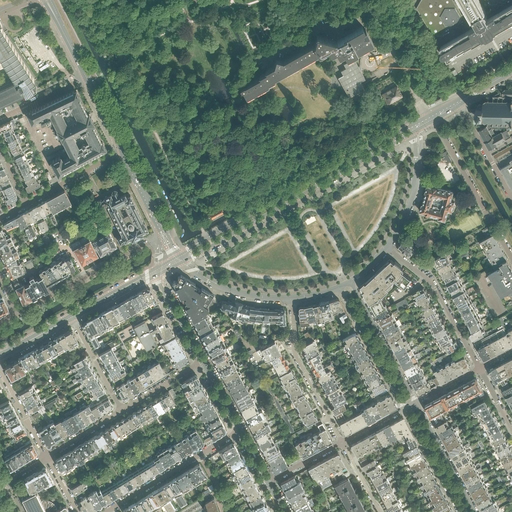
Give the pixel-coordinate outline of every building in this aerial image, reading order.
[(457,27),(463,16),(463,15),(467,13),(466,11),(462,14),(456,3),(460,1),(460,0),(459,0),(420,0),(417,7),(431,32),(435,32),(436,35),(442,35),(447,27),(457,27)] [(459,0),(460,0),(460,1),(466,11),(467,13),(471,20),(473,19),(474,20),(484,14),(484,13),(486,13),(485,12),(486,12),(478,0),(459,0)] [(495,32),(511,22),(511,4),(487,19),(487,18),(484,14),(474,20),(477,25),(440,46),(443,50),(442,51),(441,52),(441,53),(441,54),(442,55),(443,56),(444,56),(446,56),(448,59),(484,38),(485,38),(486,39),(487,39),(494,35),(494,34),(494,33),(495,32)] [(0,55),(16,80),(17,81),(15,83),(15,82),(0,89),(0,107),(31,93),(34,91),(38,89),(34,82),(36,81),(4,32),(3,31),(1,27),(1,26),(0,25),(0,23),(0,55)] [(268,84),(274,80),(274,79),(328,48),(331,53),(336,50),(338,55),(342,54),(341,52),(343,51),(346,58),(348,61),(343,64),(344,65),(346,68),(340,71),(341,71),(343,75),(338,78),(349,98),(365,89),(360,81),(365,79),(354,59),(351,55),(373,43),(369,36),(365,29),(364,30),(362,27),(355,31),(345,37),(344,35),(341,36),(342,38),(343,39),(341,40),(340,39),(337,41),(316,35),(314,44),(283,61),(276,59),(273,66),(265,71),(266,72),(259,76),(260,77),(244,86),(240,88),(241,91),(242,90),(246,97),(268,85),(268,84)] [(402,96),(397,86),(382,94),(387,104),(402,96)] [(511,89),(505,89),(492,97),(492,98),(491,99),(490,99),(489,99),(488,99),(488,101),(485,101),(483,102),(483,104),(480,104),(478,105),(478,108),(476,108),(476,109),(471,109),(470,109),(470,114),(471,114),(476,114),(476,115),(478,115),(478,118),(480,119),(483,120),(483,121),(485,123),(487,123),(487,126),(490,126),(491,128),(493,127),(496,127),(496,130),(501,130),(501,128),(502,127),(505,127),(507,130),(508,131),(511,128),(511,89)] [(81,163),(80,163),(101,152),(105,150),(106,149),(93,125),(94,125),(92,121),(93,121),(91,117),(90,117),(89,114),(88,114),(76,90),(75,90),(71,92),(50,102),(46,104),(27,113),(32,123),(42,119),(42,120),(41,120),(41,121),(41,122),(42,123),(43,123),(47,121),(47,122),(48,122),(49,122),(51,121),(51,120),(49,115),(50,115),(54,122),(58,129),(57,130),(63,141),(63,140),(71,156),(63,160),(61,156),(51,162),(53,165),(58,175),(77,165),(81,163)] [(12,127),(13,126),(10,121),(0,125),(0,132),(1,132),(3,131),(12,127)] [(489,149),(511,137),(508,131),(507,130),(496,136),(491,128),(490,126),(487,126),(486,126),(479,130),(489,149)] [(14,132),(12,127),(3,131),(4,133),(3,133),(4,134),(3,135),(4,137),(14,132)] [(8,142),(17,137),(19,136),(18,134),(16,135),(14,132),(4,137),(5,139),(6,139),(7,140),(8,142)] [(19,143),(17,137),(8,142),(9,144),(8,144),(9,145),(8,145),(9,148),(19,143)] [(22,148),(19,143),(9,148),(10,150),(11,150),(12,151),(13,153),(22,148)] [(25,154),(22,148),(13,153),(14,155),(13,155),(14,155),(13,156),(14,159),(25,154)] [(27,159),(25,154),(14,159),(15,161),(16,161),(17,162),(18,164),(27,159)] [(452,161),(448,154),(443,157),(442,158),(443,161),(446,159),(448,163),(452,161)] [(30,164),(27,159),(18,164),(19,166),(18,166),(19,166),(18,167),(19,169),(30,164)] [(511,163),(500,169),(511,189),(511,161),(511,162),(511,163)] [(32,170),(30,164),(19,169),(21,172),(22,173),(23,174),(32,170)] [(35,175),(32,170),(23,174),(24,176),(23,177),(24,177),(23,178),(25,180),(35,175)] [(8,179),(7,177),(7,176),(7,175),(6,175),(6,174),(0,176),(0,183),(9,179),(8,179)] [(38,181),(35,175),(25,180),(26,183),(27,184),(27,183),(28,185),(38,181)] [(11,185),(11,184),(10,183),(10,182),(9,181),(9,180),(9,179),(0,183),(0,188),(1,190),(11,185)] [(29,192),(40,186),(38,181),(28,185),(26,186),(25,187),(26,187),(25,187),(27,191),(29,192)] [(14,191),(13,190),(12,189),(12,188),(12,187),(11,186),(11,185),(1,190),(3,196),(14,191)] [(455,203),(454,201),(450,200),(453,191),(438,187),(437,188),(436,188),(436,187),(433,186),(433,187),(432,187),(433,186),(432,185),(431,185),(429,185),(429,186),(428,186),(426,192),(426,193),(423,205),(422,205),(422,206),(421,211),(420,211),(422,212),(422,213),(422,214),(424,215),(425,214),(425,213),(426,213),(426,214),(428,215),(429,214),(430,214),(430,215),(430,216),(445,220),(447,211),(451,212),(453,211),(455,203)] [(71,202),(64,190),(55,195),(62,207),(71,202)] [(144,224),(133,202),(134,202),(130,195),(127,197),(125,194),(120,197),(117,191),(115,190),(113,191),(112,193),(112,194),(111,195),(104,199),(101,201),(101,199),(96,202),(101,211),(106,209),(105,208),(108,207),(109,209),(109,208),(122,235),(122,236),(117,238),(120,244),(125,241),(125,242),(131,239),(132,241),(143,235),(142,233),(148,230),(144,224)] [(16,199),(17,197),(16,194),(15,194),(15,193),(15,192),(14,192),(14,191),(3,196),(5,200),(4,200),(6,204),(16,199)] [(62,207),(55,195),(47,200),(53,212),(62,207)] [(58,223),(53,212),(47,200),(41,203),(47,215),(49,214),(54,223),(56,224),(58,223)] [(44,218),(47,216),(48,216),(47,215),(41,203),(35,207),(46,230),(48,229),(48,226),(44,218)] [(46,230),(35,207),(28,210),(34,223),(35,223),(35,222),(37,221),(41,229),(44,231),(46,230)] [(211,220),(224,213),(222,208),(219,209),(218,207),(215,209),(216,211),(212,213),(211,211),(209,212),(210,214),(208,215),(206,217),(209,220),(211,219),(211,220)] [(31,224),(34,223),(28,210),(22,214),(33,237),(35,236),(35,233),(31,224)] [(33,237),(22,214),(16,217),(20,226),(22,230),(25,229),(29,237),(31,238),(33,238),(33,237)] [(20,226),(16,217),(11,220),(6,222),(7,222),(4,224),(8,231),(20,226)] [(498,242),(494,236),(493,233),(490,228),(485,231),(488,237),(481,241),(485,249),(498,242)] [(116,246),(109,232),(104,235),(103,234),(101,235),(101,237),(93,241),(100,255),(105,252),(106,253),(112,250),(111,249),(117,246),(116,246)] [(0,245),(12,240),(10,236),(8,237),(7,234),(4,235),(5,236),(0,237),(0,245)] [(417,248),(405,238),(403,240),(398,247),(410,256),(413,251),(414,252),(416,249),(420,252),(420,253),(422,254),(423,254),(424,252),(421,250),(417,247),(417,248)] [(13,247),(12,245),(14,244),(12,240),(0,245),(0,253),(0,254),(11,248),(13,247)] [(97,256),(89,240),(84,243),(85,244),(79,247),(78,246),(73,249),(82,264),(86,262),(87,263),(90,261),(90,260),(93,259),(94,259),(97,258),(97,256)] [(503,250),(502,249),(498,242),(485,249),(490,257),(503,250)] [(4,259),(18,253),(17,250),(12,251),(11,248),(0,254),(2,258),(3,258),(4,259)] [(444,249),(437,253),(439,256),(433,259),(432,260),(433,260),(435,265),(436,265),(438,268),(450,261),(444,249)] [(507,258),(503,251),(503,250),(490,257),(494,265),(507,258)] [(19,260),(18,257),(20,256),(18,253),(4,259),(5,261),(5,262),(4,262),(6,266),(13,263),(19,260)] [(75,269),(72,264),(73,264),(72,261),(71,262),(70,260),(71,259),(70,258),(69,258),(67,254),(63,256),(64,257),(61,259),(60,257),(58,259),(59,261),(56,263),(63,276),(65,275),(65,276),(65,275),(67,276),(68,275),(68,274),(69,274),(68,273),(69,272),(70,272),(71,271),(71,272),(72,272),(75,271),(74,271),(75,269)] [(511,291),(511,267),(508,261),(507,258),(494,265),(492,267),(493,269),(489,272),(501,295),(506,292),(507,295),(511,293),(511,292),(511,291)] [(389,289),(393,285),(391,283),(396,279),(397,280),(396,281),(402,286),(401,287),(404,289),(408,284),(408,285),(408,284),(412,280),(408,276),(401,271),(403,268),(395,262),(394,263),(394,262),(393,263),(390,259),(386,263),(387,264),(377,273),(378,274),(376,275),(375,274),(375,275),(365,284),(364,282),(360,286),(362,287),(361,288),(363,292),(364,291),(374,310),(374,311),(376,314),(388,308),(386,304),(385,305),(381,298),(380,297),(380,298),(380,297),(381,296),(382,296),(389,289)] [(22,266),(25,265),(24,263),(23,261),(20,262),(19,260),(13,263),(6,266),(7,269),(8,270),(10,273),(9,273),(10,274),(9,274),(11,276),(11,278),(19,274),(24,272),(22,266)] [(453,267),(451,264),(452,263),(452,262),(453,261),(453,260),(450,261),(438,268),(439,270),(439,271),(440,273),(441,273),(441,274),(453,267)] [(63,277),(63,276),(56,263),(53,264),(52,263),(49,264),(50,266),(58,280),(60,278),(60,279),(60,278),(61,279),(63,278),(63,277)] [(58,280),(50,266),(47,267),(47,266),(44,267),(44,269),(52,283),(54,281),(54,282),(54,281),(56,282),(57,281),(57,280),(58,280)] [(456,273),(454,269),(456,269),(454,267),(453,267),(441,274),(442,276),(442,277),(443,279),(444,279),(456,273)] [(52,283),(44,269),(42,270),(41,269),(38,270),(42,277),(47,286),(49,284),(49,285),(49,284),(50,285),(52,284),(52,283)] [(459,279),(458,276),(459,275),(459,273),(461,272),(460,271),(456,273),(444,279),(446,282),(446,283),(446,285),(447,285),(459,279)] [(206,297),(209,292),(202,287),(201,287),(201,289),(194,285),(195,284),(195,283),(181,275),(180,276),(179,276),(178,276),(178,277),(178,278),(178,279),(178,280),(177,280),(176,281),(175,280),(174,280),(173,281),(173,282),(172,283),(180,298),(181,297),(182,298),(183,297),(184,299),(183,299),(182,300),(182,301),(183,303),(184,304),(185,304),(186,306),(185,307),(187,312),(201,304),(206,297)] [(49,290),(47,286),(42,277),(38,279),(37,278),(35,279),(33,276),(29,278),(32,283),(30,284),(30,285),(26,287),(32,299),(33,299),(38,296),(37,295),(39,294),(42,292),(43,292),(44,293),(49,290)] [(451,291),(463,285),(459,279),(447,285),(449,288),(449,289),(450,290),(451,291)] [(32,299),(26,287),(24,283),(20,285),(18,282),(17,282),(14,284),(16,288),(23,303),(24,303),(25,303),(27,302),(28,301),(32,299)] [(466,291),(464,287),(466,286),(465,285),(469,283),(469,282),(463,285),(451,291),(452,293),(452,295),(453,296),(454,297),(466,291)] [(428,294),(426,290),(425,290),(424,290),(423,287),(419,289),(420,290),(419,290),(411,295),(412,298),(416,296),(417,299),(427,294),(428,294)] [(158,304),(150,288),(150,289),(149,288),(148,288),(147,288),(141,291),(149,306),(153,304),(154,307),(158,304),(158,303),(158,304)] [(149,306),(141,291),(135,294),(142,308),(147,305),(148,307),(149,306)] [(457,303),(469,297),(466,291),(454,297),(455,299),(455,300),(456,302),(457,303)] [(190,317),(202,310),(203,311),(205,310),(204,309),(205,309),(208,310),(208,309),(209,308),(208,307),(207,306),(210,300),(212,301),(214,297),(213,296),(213,295),(213,294),(209,292),(206,297),(201,304),(187,312),(190,317)] [(140,309),(142,308),(135,294),(129,298),(136,311),(138,313),(142,311),(140,309)] [(418,306),(430,300),(430,299),(429,297),(428,296),(427,294),(417,299),(415,300),(414,301),(416,304),(417,303),(418,306)] [(8,310),(2,297),(0,297),(0,309),(2,314),(3,314),(4,315),(6,314),(6,313),(8,312),(8,310)] [(136,311),(129,298),(129,297),(123,301),(130,314),(136,311)] [(460,309),(472,302),(469,297),(457,303),(458,305),(458,306),(459,308),(460,308),(460,309)] [(347,315),(339,300),(338,299),(337,299),(336,298),(336,299),(329,301),(333,315),(335,314),(334,312),(337,311),(339,314),(338,314),(339,316),(340,316),(341,319),(342,319),(342,320),(343,320),(343,319),(344,319),(344,318),(347,315)] [(421,311),(433,305),(433,304),(432,302),(431,302),(430,300),(418,306),(417,306),(419,309),(420,309),(421,311)] [(130,314),(123,301),(117,304),(124,317),(130,314)] [(232,312),(233,303),(231,303),(231,302),(227,301),(227,302),(222,301),(218,303),(220,307),(222,310),(223,312),(226,311),(232,312)] [(238,320),(242,306),(242,303),(237,302),(235,301),(234,304),(233,303),(232,312),(231,317),(230,318),(233,318),(233,319),(238,321),(238,320)] [(333,315),(329,301),(324,302),(322,302),(320,303),(319,304),(324,320),(325,321),(328,320),(329,318),(334,317),(333,315)] [(475,308),(472,303),(474,302),(474,303),(476,301),(475,301),(472,302),(460,309),(461,311),(461,312),(462,314),(463,314),(475,308)] [(124,317),(117,304),(111,307),(118,321),(124,317)] [(324,320),(319,304),(318,304),(318,305),(317,305),(316,304),(315,304),(312,305),(312,304),(311,305),(312,305),(316,321),(317,323),(321,322),(321,323),(322,326),(326,325),(324,320)] [(247,322),(250,306),(245,305),(245,306),(242,306),(238,320),(242,320),(247,322)] [(316,321),(312,305),(311,305),(307,306),(304,306),(309,323),(316,321)] [(424,317),(436,311),(436,310),(436,309),(435,307),(434,307),(433,305),(421,311),(421,312),(422,315),(423,314),(424,317)] [(255,321),(257,309),(256,309),(255,308),(254,308),(254,307),(250,306),(247,322),(251,322),(250,327),(253,327),(254,325),(255,325),(255,323),(254,323),(255,321)] [(309,323),(304,306),(300,307),(299,307),(299,308),(298,308),(298,309),(299,325),(300,325),(301,328),(304,327),(304,325),(309,324),(309,323)] [(118,321),(111,307),(105,311),(112,325),(114,324),(115,325),(119,323),(118,321)] [(379,320),(392,313),(389,307),(388,308),(376,314),(375,314),(376,314),(377,317),(377,318),(379,320)] [(262,322),(264,308),(260,308),(259,309),(257,309),(255,321),(262,322)] [(269,322),(271,310),(269,310),(269,309),(264,308),(262,322),(269,322)] [(285,324),(285,315),(284,310),(284,309),(283,308),(280,308),(280,309),(279,309),(276,323),(279,323),(279,324),(285,324)] [(466,321),(478,314),(475,308),(463,314),(466,319),(466,320),(466,321)] [(193,322),(208,314),(207,312),(208,310),(205,309),(204,309),(205,310),(203,311),(202,310),(190,317),(193,322)] [(276,323),(279,309),(274,309),(274,310),(272,310),(271,310),(269,322),(276,322),(276,323)] [(396,320),(393,315),(395,314),(395,313),(398,311),(398,310),(392,313),(379,320),(378,320),(379,321),(379,320),(381,324),(381,325),(382,327),(383,327),(383,328),(396,320)] [(112,325),(105,311),(98,315),(106,330),(112,327),(112,325)] [(211,321),(208,317),(210,317),(208,315),(211,313),(213,312),(212,311),(208,314),(193,322),(195,324),(194,324),(197,329),(211,321)] [(427,322),(438,316),(439,316),(439,315),(438,313),(437,312),(436,311),(424,317),(423,317),(425,320),(426,319),(427,322)] [(171,327),(166,318),(164,316),(164,315),(162,312),(155,316),(152,317),(152,318),(151,319),(151,320),(155,328),(153,330),(152,328),(149,329),(145,321),(134,327),(135,328),(146,349),(153,346),(153,347),(155,346),(154,345),(157,344),(153,336),(155,334),(154,332),(157,331),(157,332),(158,331),(161,337),(161,338),(159,339),(160,342),(174,334),(174,335),(174,334),(172,331),(172,330),(171,327)] [(481,320),(482,320),(487,317),(486,316),(481,319),(478,314),(466,321),(467,322),(470,326),(481,320)] [(103,331),(106,330),(98,315),(92,318),(91,318),(99,332),(102,330),(103,331)] [(430,327),(441,321),(442,320),(441,318),(440,318),(439,318),(438,316),(427,322),(426,322),(427,325),(428,324),(430,327)] [(99,332),(91,318),(87,321),(84,323),(83,323),(83,325),(83,326),(90,338),(95,335),(99,333),(99,332)] [(387,335),(405,325),(405,324),(402,325),(401,325),(399,326),(396,320),(383,328),(383,329),(384,331),(385,331),(387,335)] [(482,327),(489,323),(489,322),(485,325),(484,325),(481,320),(470,326),(469,326),(469,327),(469,328),(470,330),(471,330),(472,332),(482,327)] [(201,335),(216,327),(220,325),(219,324),(214,326),(214,325),(213,326),(211,321),(197,329),(199,333),(200,333),(201,335)] [(433,333),(444,327),(445,325),(444,323),(442,323),(441,321),(430,327),(429,328),(430,330),(431,330),(433,333)] [(404,335),(401,329),(403,328),(407,326),(407,324),(405,325),(387,335),(388,337),(389,339),(389,338),(389,339),(389,340),(390,341),(391,342),(390,342),(391,342),(404,335)] [(204,342),(220,334),(216,327),(201,335),(201,336),(202,338),(204,342)] [(436,338),(447,332),(448,331),(447,329),(445,329),(445,328),(444,327),(433,333),(432,333),(433,336),(434,335),(436,338)] [(473,340),(485,333),(484,330),(482,327),(472,332),(470,333),(471,334),(470,334),(472,337),(473,340)] [(503,328),(489,336),(498,352),(499,352),(501,351),(504,349),(505,348),(506,348),(509,346),(510,346),(511,345),(511,344),(506,333),(503,328)] [(77,340),(72,332),(72,331),(69,330),(64,333),(73,348),(75,347),(74,345),(78,342),(77,340)] [(317,346),(314,340),(311,330),(304,334),(309,343),(302,346),(305,352),(316,346),(316,347),(317,346)] [(208,349),(223,340),(220,335),(223,334),(222,332),(220,334),(204,342),(204,343),(206,346),(206,347),(207,347),(208,349)] [(345,346),(359,339),(358,337),(358,336),(358,335),(357,333),(356,333),(356,332),(355,332),(348,337),(346,334),(341,337),(345,346)] [(439,344),(451,337),(449,334),(448,334),(447,332),(436,338),(439,344)] [(478,340),(484,337),(484,336),(488,334),(487,332),(485,333),(473,340),(472,340),(474,343),(476,342),(478,341),(478,340)] [(73,348),(64,333),(58,337),(65,350),(69,348),(70,350),(73,348)] [(103,349),(98,341),(95,335),(90,338),(93,343),(95,347),(98,354),(99,354),(105,351),(106,351),(111,348),(115,346),(115,345),(112,341),(106,345),(107,347),(103,349)] [(395,350),(410,341),(414,339),(413,337),(407,340),(404,335),(391,342),(391,343),(391,342),(391,343),(391,344),(392,345),(393,346),(395,350)] [(163,347),(164,351),(179,342),(175,336),(162,344),(164,347),(163,347)] [(489,336),(475,343),(483,359),(485,360),(490,357),(492,356),(498,353),(498,352),(489,336)] [(65,350),(58,337),(54,339),(54,340),(52,341),(59,353),(63,361),(64,360),(61,354),(60,353),(65,350)] [(445,348),(453,343),(452,340),(452,339),(452,338),(451,338),(451,337),(439,344),(442,349),(443,348),(445,348)] [(349,352),(362,345),(361,343),(361,342),(361,341),(361,340),(360,339),(359,339),(345,346),(347,349),(349,352)] [(59,353),(52,341),(51,340),(49,342),(48,343),(46,344),(52,357),(59,353)] [(211,356),(226,348),(226,347),(228,346),(227,344),(225,345),(223,341),(223,340),(208,349),(207,349),(210,353),(211,356)] [(267,360),(281,353),(274,341),(261,348),(257,351),(259,355),(263,353),(265,355),(262,356),(265,361),(267,360)] [(411,349),(409,345),(411,344),(410,341),(395,350),(395,351),(396,351),(397,351),(396,353),(398,355),(399,355),(411,349)] [(459,347),(459,346),(458,345),(456,341),(453,343),(445,348),(447,353),(449,352),(449,353),(453,351),(453,350),(455,349),(457,349),(456,348),(459,347)] [(169,356),(182,348),(179,342),(164,351),(166,354),(167,353),(169,356)] [(52,357),(46,344),(44,346),(42,345),(40,346),(40,348),(47,360),(52,357)] [(352,358),(365,351),(364,349),(364,348),(364,347),(364,345),(363,345),(362,345),(349,352),(352,358)] [(319,352),(316,347),(316,346),(305,352),(304,353),(307,359),(319,352)] [(47,360),(40,348),(38,349),(37,348),(33,350),(40,363),(47,360)] [(102,359),(114,353),(111,348),(106,351),(99,354),(102,359)] [(171,363),(185,354),(182,348),(169,356),(171,360),(170,360),(171,363)] [(215,363),(230,355),(226,348),(211,356),(214,360),(215,363)] [(415,355),(413,352),(415,351),(413,348),(411,349),(399,355),(399,356),(399,357),(398,357),(399,357),(400,357),(400,358),(400,359),(401,361),(402,362),(415,355)] [(37,364),(39,364),(40,363),(40,364),(40,363),(33,350),(28,353),(35,365),(37,364)] [(355,364),(369,357),(367,355),(367,354),(368,353),(367,352),(366,351),(365,351),(352,358),(355,364)] [(233,362),(231,358),(230,357),(230,356),(232,355),(234,356),(237,354),(235,352),(230,355),(215,363),(216,363),(216,364),(216,365),(219,369),(233,362)] [(322,360),(319,352),(307,359),(311,366),(320,361),(322,360)] [(35,366),(28,353),(23,356),(30,368),(32,367),(35,366)] [(105,364),(117,357),(114,353),(102,359),(105,364)] [(281,353),(267,360),(269,364),(272,363),(274,366),(274,367),(285,361),(284,359),(283,356),(282,356),(281,353)] [(187,362),(187,361),(188,359),(185,354),(171,363),(173,366),(174,365),(176,368),(178,367),(187,362)] [(418,362),(416,358),(418,357),(417,354),(415,355),(402,362),(402,363),(402,364),(402,363),(403,364),(404,364),(403,365),(405,369),(417,362),(418,362)] [(470,366),(466,359),(464,357),(464,355),(458,358),(464,371),(469,368),(469,367),(470,367),(470,366)] [(30,368),(23,356),(18,359),(19,359),(25,371),(27,369),(27,370),(30,368)] [(73,370),(87,361),(87,360),(87,359),(86,357),(85,357),(84,356),(71,364),(73,366),(71,367),(72,368),(70,369),(71,370),(72,370),(73,370)] [(108,369),(119,362),(117,357),(105,364),(108,369)] [(359,370),(372,363),(371,361),(371,359),(370,357),(370,358),(369,357),(355,364),(359,370)] [(447,380),(440,367),(439,365),(437,366),(435,363),(435,362),(437,361),(435,359),(433,360),(432,358),(429,360),(430,362),(430,363),(433,368),(434,371),(441,383),(447,380)] [(464,371),(458,358),(452,361),(459,374),(464,371)] [(25,371),(19,359),(12,363),(19,375),(25,372),(25,371)] [(166,374),(158,362),(156,363),(155,362),(153,363),(153,362),(151,359),(150,360),(152,364),(160,377),(162,376),(163,376),(165,375),(166,374)] [(453,377),(446,364),(444,360),(438,363),(439,365),(440,367),(447,380),(453,377)] [(75,375),(90,366),(89,365),(90,364),(89,362),(87,361),(73,370),(75,375)] [(289,368),(287,365),(287,364),(286,362),(285,362),(285,361),(274,367),(278,374),(289,368)] [(314,371),(323,366),(320,361),(311,366),(314,371)] [(329,369),(334,367),(331,361),(323,366),(314,371),(317,376),(318,376),(329,369)] [(459,374),(452,361),(446,364),(453,377),(459,374)] [(122,367),(119,362),(108,369),(110,374),(122,367)] [(236,369),(236,368),(238,367),(236,365),(234,365),(233,362),(219,369),(222,376),(236,369)] [(420,369),(417,362),(405,369),(408,375),(420,369)] [(19,375),(12,363),(5,367),(6,369),(7,370),(6,370),(11,379),(19,375)] [(362,376),(375,369),(374,367),(374,366),(374,365),(373,364),(372,363),(359,370),(362,376)] [(511,375),(504,363),(497,367),(503,379),(511,375)] [(160,377),(152,364),(153,365),(149,367),(149,366),(147,367),(147,368),(155,380),(157,379),(158,379),(160,378),(160,377)] [(78,380),(93,372),(92,370),(92,369),(93,369),(91,367),(90,366),(75,375),(78,380)] [(120,376),(123,375),(126,373),(124,370),(122,367),(110,374),(109,374),(111,378),(112,378),(113,380),(117,378),(120,376)] [(503,379),(497,367),(490,370),(490,372),(496,383),(503,379)] [(155,380),(147,368),(144,370),(143,369),(141,370),(142,371),(149,384),(150,383),(152,382),(153,382),(153,383),(155,381),(155,380)] [(149,384),(142,371),(140,372),(139,372),(138,373),(137,372),(137,371),(136,369),(134,369),(137,375),(145,387),(145,386),(146,385),(148,386),(150,385),(150,384),(150,383),(149,384)] [(225,381),(240,374),(239,371),(237,371),(236,369),(222,376),(225,381)] [(295,378),(290,369),(279,375),(280,377),(279,378),(283,384),(295,378)] [(321,381),(332,375),(332,374),(329,369),(318,376),(319,378),(318,378),(318,379),(319,381),(320,381),(321,381)] [(365,382),(378,375),(377,373),(377,371),(378,371),(377,370),(376,370),(375,369),(362,376),(365,382)] [(424,376),(420,369),(408,375),(412,383),(424,376)] [(81,385),(95,376),(95,375),(95,374),(94,372),(93,372),(78,380),(81,385)] [(228,387),(242,380),(240,377),(242,376),(240,374),(225,381),(226,383),(228,387)] [(323,387),(324,387),(335,381),(334,378),(335,377),(333,374),(332,375),(321,381),(322,383),(321,383),(321,384),(322,387),(323,387)] [(145,387),(137,375),(135,376),(132,378),(139,390),(141,389),(142,389),(145,387),(145,386),(145,387)] [(187,388),(199,382),(199,381),(197,377),(197,376),(194,375),(181,383),(183,386),(185,385),(187,388)] [(368,388),(382,381),(380,379),(381,379),(380,379),(381,378),(380,377),(380,376),(379,375),(378,375),(365,382),(368,388)] [(86,389),(98,381),(97,380),(98,379),(97,377),(96,377),(95,376),(81,385),(83,390),(86,389)] [(416,390),(428,383),(427,382),(424,376),(412,383),(416,390)] [(245,385),(243,382),(245,381),(244,380),(247,378),(247,377),(242,380),(228,387),(229,389),(231,393),(232,392),(245,385)] [(440,384),(436,377),(427,382),(428,383),(433,380),(436,386),(440,384)] [(139,390),(132,378),(129,380),(129,379),(126,381),(127,381),(134,393),(136,392),(137,392),(139,391),(139,390)] [(299,386),(295,379),(295,378),(283,384),(283,385),(286,390),(287,390),(288,392),(299,386)] [(483,391),(477,379),(475,379),(471,381),(478,393),(483,391)] [(339,386),(337,383),(338,383),(336,380),(335,381),(324,387),(325,389),(324,389),(325,389),(324,390),(325,392),(326,392),(339,386)] [(90,393),(102,386),(99,381),(98,381),(86,389),(87,391),(89,390),(90,393)] [(134,393),(127,381),(124,383),(121,384),(129,396),(130,395),(132,396),(134,394),(134,393)] [(371,395),(384,388),(385,387),(386,387),(384,383),(383,382),(383,381),(382,381),(368,388),(367,389),(371,395)] [(478,393),(471,381),(466,383),(473,396),(478,393)] [(205,392),(202,387),(202,385),(201,384),(200,383),(199,382),(187,388),(184,390),(190,401),(205,392)] [(428,390),(431,388),(428,383),(416,390),(419,395),(427,391),(428,390)] [(473,396),(466,383),(461,386),(468,399),(473,396)] [(129,396),(121,384),(119,386),(119,387),(117,388),(122,399),(125,400),(127,398),(127,397),(129,396)] [(32,385),(19,392),(22,398),(33,391),(35,390),(32,385)] [(248,391),(246,388),(247,388),(246,385),(245,385),(232,392),(233,394),(233,395),(234,397),(235,398),(248,391)] [(506,397),(511,393),(511,385),(509,387),(510,387),(503,391),(505,394),(505,395),(506,396),(506,397)] [(93,399),(105,392),(102,386),(90,393),(91,395),(90,396),(92,399),(93,399)] [(304,395),(303,393),(299,386),(288,392),(289,394),(289,395),(292,401),(304,395)] [(330,398),(341,392),(340,389),(341,388),(339,386),(326,392),(326,393),(327,393),(328,394),(327,394),(328,395),(327,396),(328,398),(329,398),(330,398)] [(468,399),(461,386),(457,389),(463,401),(468,399)] [(463,401),(457,389),(452,391),(459,404),(463,401)] [(33,391),(22,398),(24,402),(38,395),(36,393),(35,390),(33,391)] [(251,397),(251,396),(249,394),(251,393),(249,390),(248,391),(235,398),(236,400),(236,401),(237,403),(238,403),(251,397)] [(459,404),(452,391),(447,394),(454,406),(459,404)] [(175,403),(168,392),(167,392),(165,393),(164,394),(163,395),(168,404),(168,405),(169,407),(173,405),(172,405),(175,403)] [(192,407),(193,406),(208,398),(205,392),(190,401),(189,401),(192,407)] [(331,403),(343,396),(341,392),(330,398),(330,399),(330,400),(330,399),(330,400),(329,400),(331,403)] [(397,407),(390,394),(387,395),(382,398),(389,411),(397,407)] [(454,406),(447,394),(443,396),(449,408),(449,409),(454,406)] [(38,395),(24,402),(27,407),(40,400),(38,395)] [(168,404),(163,395),(162,395),(160,396),(159,397),(158,398),(163,407),(162,408),(164,410),(164,411),(167,409),(167,408),(169,407),(168,405),(168,404)] [(308,403),(304,395),(292,401),(295,406),(296,406),(297,409),(308,403)] [(112,405),(108,396),(101,400),(107,410),(111,408),(112,408),(112,405)] [(241,409),(254,402),(257,401),(255,398),(254,398),(252,396),(251,396),(251,397),(238,403),(239,405),(239,406),(239,407),(240,409),(241,409)] [(343,402),(346,400),(343,396),(331,403),(332,405),(333,405),(334,405),(334,406),(342,402),(343,402)] [(449,408),(443,396),(438,398),(439,400),(444,411),(449,409),(449,408)] [(163,407),(158,398),(156,398),(154,399),(154,401),(152,402),(158,411),(157,411),(158,414),(159,414),(162,412),(164,410),(162,408),(163,407)] [(198,411),(211,403),(210,402),(210,401),(209,399),(208,398),(193,406),(196,412),(198,411)] [(389,411),(382,398),(376,400),(377,401),(374,403),(381,415),(389,411)] [(444,411),(439,400),(438,398),(434,401),(440,413),(444,411)] [(381,415),(374,403),(374,404),(372,405),(371,404),(366,406),(365,405),(366,405),(363,399),(362,400),(368,413),(371,412),(375,419),(381,415)] [(12,406),(9,400),(0,404),(0,409),(1,409),(2,412),(12,406)] [(40,400),(27,407),(29,412),(43,405),(40,400)] [(107,410),(101,400),(95,404),(102,414),(108,410),(107,410)] [(368,413),(362,400),(356,403),(358,406),(360,404),(361,406),(359,407),(367,423),(375,419),(371,412),(368,413)] [(440,413),(434,401),(429,403),(436,415),(440,413)] [(475,413),(487,406),(485,401),(477,405),(476,402),(471,404),(468,406),(470,409),(472,412),(473,411),(474,413),(475,413)] [(158,411),(152,402),(151,402),(149,403),(149,404),(147,405),(152,414),(152,415),(153,417),(156,415),(158,414),(157,411),(158,411)] [(243,414),(256,407),(254,402),(241,409),(242,410),(242,411),(241,412),(243,414)] [(346,408),(343,402),(342,402),(334,406),(333,407),(331,408),(333,411),(333,412),(334,412),(335,413),(334,413),(334,414),(346,408)] [(367,423),(359,407),(358,406),(356,403),(356,402),(352,404),(357,412),(352,415),(359,427),(360,427),(367,423)] [(201,417),(215,409),(214,407),(213,405),(212,403),(211,403),(198,411),(200,414),(199,414),(201,417)] [(313,411),(312,410),(308,403),(297,409),(299,411),(298,412),(301,418),(313,411)] [(436,415),(429,403),(425,406),(431,418),(436,415)] [(102,414),(95,404),(90,407),(96,418),(96,417),(102,414)] [(96,418),(90,407),(88,405),(86,407),(85,405),(82,407),(91,421),(92,420),(96,418)] [(152,414),(147,405),(145,405),(143,406),(143,407),(141,409),(146,418),(147,420),(148,421),(151,419),(151,418),(153,417),(152,415),(152,414)] [(2,421),(16,413),(13,406),(12,406),(2,412),(4,416),(0,418),(2,421)] [(40,408),(37,410),(39,412),(39,413),(40,413),(41,414),(45,412),(44,410),(46,410),(45,409),(44,406),(40,408)] [(479,418),(491,411),(490,410),(490,409),(488,406),(487,406),(475,413),(476,413),(479,418)] [(91,421),(82,407),(80,408),(81,410),(78,411),(86,424),(89,422),(91,421)] [(246,418),(259,411),(256,407),(243,414),(244,416),(245,416),(245,417),(246,418)] [(146,418),(141,409),(140,408),(138,410),(137,411),(136,412),(141,421),(141,422),(142,424),(146,422),(145,422),(147,420),(146,418)] [(205,423),(218,416),(217,414),(216,411),(216,412),(215,409),(201,417),(202,420),(203,420),(205,423)] [(265,416),(261,409),(260,410),(259,411),(246,418),(247,420),(247,421),(248,424),(249,424),(265,416)] [(80,427),(72,413),(71,412),(70,410),(64,414),(67,418),(75,431),(78,428),(80,427)] [(86,424),(78,411),(75,413),(74,412),(72,413),(80,427),(82,426),(86,424)] [(317,419),(313,412),(313,411),(301,418),(304,423),(305,423),(306,425),(317,419)] [(482,424),(494,417),(493,415),(493,414),(492,412),(491,411),(479,418),(482,424)] [(141,421),(136,412),(134,412),(132,413),(132,414),(130,415),(136,425),(135,425),(136,427),(137,428),(139,426),(139,425),(142,424),(141,422),(141,421)] [(20,420),(16,413),(2,421),(4,424),(7,422),(9,425),(20,420)] [(136,425),(130,415),(129,415),(127,416),(126,418),(125,419),(130,428),(129,429),(130,431),(131,431),(134,429),(136,427),(135,425),(136,425)] [(359,427),(352,415),(348,417),(348,418),(346,420),(352,431),(359,427)] [(207,429),(221,421),(218,416),(205,423),(207,426),(205,427),(207,430),(207,429)] [(253,430),(268,422),(265,416),(249,424),(253,430)] [(352,431),(346,420),(344,421),(342,418),(341,419),(339,417),(337,418),(343,430),(345,433),(346,434),(350,432),(352,431)] [(412,436),(402,417),(391,424),(389,425),(382,428),(390,442),(393,440),(397,438),(399,443),(406,440),(406,439),(412,436)] [(485,430),(497,423),(496,421),(496,420),(495,417),(494,417),(482,424),(485,430)] [(68,433),(59,419),(59,418),(56,420),(57,422),(54,424),(62,436),(62,437),(64,437),(66,436),(66,434),(68,433)] [(75,431),(67,418),(64,420),(63,418),(59,419),(68,433),(68,434),(70,432),(71,433),(75,431)] [(130,428),(125,419),(124,419),(123,419),(121,420),(121,421),(119,422),(125,431),(124,432),(125,434),(126,435),(129,433),(129,432),(130,431),(129,429),(130,428)] [(10,433),(23,426),(20,420),(9,425),(11,429),(7,431),(9,434),(10,433)] [(62,436),(54,424),(52,420),(49,422),(50,424),(47,426),(55,440),(62,436)] [(206,443),(225,431),(225,428),(222,421),(221,421),(207,429),(207,430),(211,436),(203,440),(205,442),(206,443)] [(450,426),(447,421),(445,422),(441,424),(436,427),(439,433),(450,427),(450,426)] [(125,431),(119,422),(118,422),(116,423),(115,424),(114,425),(120,435),(119,435),(121,437),(121,438),(124,436),(124,435),(125,434),(124,432),(125,431)] [(267,430),(271,428),(268,422),(253,430),(252,430),(253,430),(252,431),(252,432),(253,434),(254,434),(255,434),(256,436),(267,430)] [(330,437),(322,423),(317,425),(320,430),(318,431),(319,432),(326,445),(328,444),(331,442),(331,441),(330,438),(330,437)] [(488,435),(500,429),(499,427),(499,426),(498,423),(497,423),(485,430),(487,434),(485,435),(486,436),(488,435)] [(120,435),(114,425),(112,425),(110,426),(110,428),(108,429),(114,438),(115,440),(118,438),(118,439),(121,437),(119,435),(120,435)] [(443,438),(455,431),(459,429),(458,426),(454,428),(452,425),(450,426),(450,427),(439,433),(440,435),(441,435),(443,438)] [(20,436),(26,432),(23,426),(10,433),(13,439),(14,439),(20,436)] [(55,440),(47,426),(42,428),(41,427),(38,428),(39,430),(47,445),(49,446),(51,445),(51,444),(52,443),(52,442),(55,440)] [(390,442),(382,428),(368,436),(375,448),(374,448),(375,450),(390,442)] [(108,429),(107,429),(105,430),(105,431),(103,432),(109,443),(110,444),(113,443),(112,442),(115,441),(116,441),(115,440),(114,438),(108,429)] [(204,443),(198,434),(196,429),(193,431),(191,429),(189,431),(191,433),(198,446),(200,445),(201,445),(203,444),(203,443),(204,443)] [(489,442),(503,435),(502,433),(502,432),(501,429),(500,429),(488,435),(491,440),(489,441),(489,442)] [(258,443),(271,437),(267,430),(256,436),(255,437),(258,443)] [(446,444),(460,436),(458,434),(457,434),(455,431),(443,438),(443,439),(444,441),(445,441),(446,444)] [(109,443),(103,432),(102,432),(100,433),(99,434),(98,435),(108,450),(112,448),(109,443)] [(326,445),(319,432),(316,434),(316,433),(312,434),(313,435),(320,448),(326,445)] [(198,446),(191,433),(188,435),(187,434),(185,436),(185,437),(193,449),(194,448),(196,449),(198,448),(198,446)] [(108,450),(98,435),(97,436),(96,435),(94,437),(101,449),(101,448),(103,447),(106,451),(108,450)] [(320,448),(313,435),(310,437),(310,436),(306,438),(307,439),(314,451),(320,448)] [(494,447),(505,440),(506,440),(504,437),(503,437),(503,435),(489,442),(490,443),(491,442),(494,447)] [(375,448),(368,436),(362,439),(369,451),(374,448),(375,448)] [(417,444),(412,436),(406,439),(406,440),(408,443),(406,444),(409,448),(416,444),(417,444)] [(449,450),(462,443),(468,440),(467,439),(465,440),(464,438),(461,440),(460,436),(446,444),(446,445),(447,447),(448,447),(449,450)] [(101,449),(94,437),(92,438),(90,439),(88,440),(96,453),(99,451),(98,450),(101,449)] [(193,449),(185,437),(182,439),(182,438),(179,439),(179,440),(187,453),(189,452),(190,452),(192,451),(192,450),(193,449)] [(262,449),(274,443),(271,437),(258,443),(262,449)] [(37,451),(31,441),(30,439),(24,443),(25,444),(32,457),(36,454),(37,451)] [(314,451),(307,439),(304,440),(304,439),(300,441),(301,442),(308,455),(314,451)] [(369,451),(362,439),(357,442),(363,454),(369,451)] [(96,453),(88,440),(87,441),(85,442),(83,443),(91,455),(93,453),(94,454),(96,453)] [(187,453),(179,440),(177,442),(176,441),(173,442),(182,456),(184,455),(185,456),(187,454),(187,453)] [(497,452),(508,446),(509,445),(507,443),(507,442),(505,440),(494,447),(497,452)] [(182,456),(173,442),(168,446),(168,447),(176,460),(178,458),(179,459),(181,458),(182,456)] [(308,455),(301,442),(298,443),(298,442),(295,444),(299,452),(302,457),(302,458),(308,455)] [(363,454),(357,442),(351,445),(357,457),(363,454)] [(91,455),(83,443),(78,447),(85,459),(88,457),(89,459),(92,457),(91,455)] [(223,458),(224,458),(237,450),(235,445),(234,444),(232,443),(232,444),(222,450),(219,451),(223,458)] [(265,455),(277,448),(274,443),(262,449),(265,455)] [(453,456),(467,448),(470,446),(469,443),(463,446),(462,443),(449,450),(449,451),(450,453),(451,453),(453,456)] [(32,457),(25,444),(20,448),(27,460),(32,457)] [(406,458),(419,451),(420,450),(418,447),(417,447),(416,444),(409,448),(402,452),(403,455),(404,455),(406,458)] [(500,458),(511,452),(511,451),(510,448),(508,446),(497,452),(500,458)] [(85,459),(78,447),(72,450),(81,464),(83,462),(82,461),(85,459)] [(176,460),(168,447),(166,449),(165,447),(162,449),(163,451),(170,463),(172,462),(174,462),(176,461),(176,460)] [(27,460),(20,448),(14,451),(21,463),(27,460)] [(268,461),(283,453),(281,450),(280,451),(278,448),(277,448),(265,455),(267,459),(268,461)] [(456,462),(468,455),(469,454),(468,452),(469,451),(467,448),(453,456),(452,457),(453,458),(454,459),(456,462)] [(81,464),(72,450),(67,453),(74,466),(77,464),(78,466),(81,464)] [(227,464),(241,457),(239,454),(238,452),(237,450),(224,458),(226,462),(227,464)] [(21,463),(14,451),(9,454),(16,466),(21,463)] [(170,463),(163,451),(159,453),(159,451),(156,453),(157,455),(158,455),(159,456),(165,466),(167,465),(168,466),(170,465),(170,463)] [(410,464),(423,457),(423,456),(422,454),(421,453),(419,451),(406,458),(405,458),(407,461),(408,461),(410,464)] [(503,464),(511,458),(511,452),(500,458),(503,464)] [(72,468),(74,466),(67,453),(61,457),(70,471),(73,469),(72,468)] [(271,467),(284,459),(283,456),(284,456),(283,453),(268,461),(269,463),(271,467)] [(349,473),(340,456),(338,453),(337,453),(334,455),(334,454),(331,456),(341,474),(343,478),(346,477),(348,475),(349,475),(349,474),(349,473)] [(16,466),(9,454),(4,457),(10,470),(16,466)] [(459,468),(471,461),(472,460),(476,458),(476,456),(473,458),(473,459),(472,459),(471,457),(470,458),(468,455),(456,462),(456,463),(456,464),(457,465),(459,468)] [(165,466),(159,456),(153,460),(160,471),(165,467),(165,466)] [(341,474),(331,456),(325,459),(333,473),(336,471),(338,476),(341,474)] [(70,471),(61,457),(59,458),(57,459),(57,460),(56,461),(56,462),(57,463),(58,465),(59,467),(60,469),(60,470),(61,471),(61,470),(62,473),(66,471),(67,472),(70,471)] [(230,471),(244,463),(243,461),(243,460),(242,459),(241,457),(227,464),(231,470),(230,470),(230,471)] [(413,471),(426,464),(427,462),(425,460),(424,460),(423,457),(410,464),(409,465),(410,468),(411,468),(413,471)] [(506,469),(511,465),(511,458),(503,464),(501,465),(503,464),(506,469)] [(274,473),(289,465),(287,462),(286,462),(284,459),(271,467),(273,470),(274,473)] [(333,473),(325,459),(319,462),(327,476),(327,477),(328,477),(327,476),(330,474),(332,478),(335,476),(333,473)] [(366,471),(377,465),(375,463),(374,459),(368,463),(362,466),(365,472),(366,471)] [(160,471),(153,460),(148,463),(155,474),(160,471)] [(462,474),(474,466),(480,464),(479,462),(476,464),(477,465),(475,465),(474,463),(473,464),(471,461),(459,468),(459,469),(460,470),(461,471),(462,474)] [(327,476),(319,462),(313,465),(321,480),(325,487),(331,483),(328,477),(327,477),(327,476)] [(155,474),(148,463),(143,466),(150,477),(155,474)] [(208,478),(199,463),(187,471),(196,485),(208,478)] [(244,472),(248,470),(246,467),(244,463),(230,471),(234,478),(244,472)] [(416,478),(430,470),(430,469),(429,466),(428,466),(426,464),(413,471),(412,471),(414,474),(416,478)] [(321,480),(313,465),(308,468),(308,469),(311,474),(315,482),(317,481),(321,487),(322,489),(325,487),(321,480)] [(370,475),(379,469),(377,465),(366,471),(368,475),(369,475),(370,475)] [(150,477),(143,466),(138,469),(144,480),(149,477),(150,477)] [(465,479),(478,472),(483,470),(482,468),(481,469),(481,468),(480,467),(476,470),(474,466),(462,474),(462,475),(463,476),(464,476),(465,479)] [(54,484),(47,471),(46,468),(45,468),(44,467),(42,468),(42,470),(38,472),(46,487),(49,485),(50,485),(51,486),(54,484)] [(144,480),(138,469),(133,472),(139,483),(144,480)] [(372,479),(383,473),(382,472),(382,471),(381,471),(380,469),(379,469),(370,475),(372,479)] [(237,483),(251,476),(249,473),(248,470),(244,472),(234,478),(237,483)] [(419,484),(433,477),(434,475),(432,473),(431,473),(430,470),(416,478),(417,481),(418,481),(419,484)] [(196,485),(187,471),(175,478),(183,492),(184,492),(196,485)] [(46,487),(38,472),(37,472),(30,475),(31,476),(37,488),(41,496),(45,494),(44,491),(47,489),(46,487)] [(139,484),(139,483),(133,472),(127,476),(134,487),(139,484)] [(468,485),(481,478),(484,476),(483,474),(482,474),(479,475),(478,472),(465,479),(465,480),(466,482),(467,482),(468,485)] [(375,484),(386,478),(383,473),(372,479),(375,484)] [(283,489),(297,482),(295,479),(296,478),(295,475),(280,483),(283,489)] [(55,507),(53,504),(50,502),(47,501),(43,501),(41,502),(37,492),(36,493),(34,489),(37,488),(31,476),(24,479),(31,493),(27,494),(26,493),(25,493),(24,493),(23,493),(22,494),(22,495),(22,496),(22,497),(29,511),(61,511),(59,509),(57,510),(55,507)] [(134,487),(127,476),(122,479),(129,490),(134,487)] [(253,483),(252,481),(253,480),(251,476),(237,483),(237,484),(238,483),(241,490),(253,483)] [(423,490),(437,483),(437,482),(436,480),(435,479),(433,477),(419,484),(421,487),(423,490)] [(183,492),(175,478),(169,482),(177,494),(179,492),(180,493),(180,494),(177,495),(183,504),(186,502),(181,493),(183,492)] [(354,490),(352,486),(348,478),(334,485),(342,501),(356,494),(356,493),(356,494),(354,490)] [(378,489),(389,484),(386,478),(375,484),(378,489)] [(472,491),(484,484),(485,484),(483,481),(481,478),(468,485),(469,485),(468,486),(469,488),(470,488),(472,491)] [(85,487),(87,486),(85,483),(87,482),(85,479),(71,488),(73,490),(72,491),(73,493),(75,494),(85,487)] [(129,490),(122,479),(117,482),(123,493),(129,490)] [(287,496),(302,488),(305,486),(303,482),(301,483),(300,480),(297,482),(283,489),(287,496)] [(123,493),(117,482),(111,485),(118,496),(123,493)] [(175,495),(177,494),(169,482),(164,485),(172,498),(174,497),(180,506),(183,504),(177,495),(175,496),(175,495)] [(244,496),(256,489),(255,487),(256,487),(256,485),(255,483),(254,483),(253,483),(241,490),(244,496)] [(426,497),(441,489),(439,486),(438,485),(437,483),(423,490),(422,491),(424,493),(426,497)] [(381,495),(391,489),(392,489),(389,484),(378,489),(381,495)] [(475,497),(487,490),(488,490),(487,487),(486,488),(484,484),(472,491),(471,492),(472,494),(473,494),(475,497)] [(118,496),(111,485),(106,488),(113,499),(118,496)] [(172,498),(164,485),(158,489),(172,511),(175,509),(169,500),(172,498)] [(113,500),(113,499),(106,488),(101,491),(107,502),(108,503),(113,500)] [(303,495),(304,495),(303,492),(304,491),(302,488),(287,496),(290,502),(303,495)] [(107,502),(101,491),(100,489),(97,491),(96,490),(93,492),(94,492),(102,505),(103,504),(105,504),(107,503),(107,502)] [(170,511),(172,511),(158,489),(152,492),(160,506),(163,504),(167,511),(170,511)] [(248,502),(260,495),(260,494),(259,491),(258,491),(256,489),(244,496),(248,502)] [(384,500),(394,494),(391,489),(381,495),(384,500)] [(429,503),(430,503),(443,496),(442,493),(443,492),(441,489),(426,497),(428,500),(429,503)] [(478,503),(490,496),(494,494),(493,492),(492,492),(489,493),(487,490),(475,497),(475,498),(476,500),(477,500),(478,503)] [(102,505),(94,492),(91,494),(91,493),(88,495),(96,509),(98,507),(99,508),(101,507),(102,505)] [(160,506),(152,492),(146,496),(153,508),(156,506),(156,508),(154,509),(155,511),(160,511),(157,507),(160,506)] [(363,506),(361,502),(356,494),(342,501),(347,511),(360,511),(365,509),(364,510),(362,506),(363,506)] [(386,506),(397,500),(394,494),(384,500),(386,506)] [(96,509),(88,495),(88,496),(86,497),(85,496),(83,498),(91,511),(93,511),(94,511),(96,510),(96,509)] [(251,508),(263,501),(264,501),(262,497),(261,497),(260,495),(248,502),(251,508)] [(294,508),(307,501),(306,498),(305,498),(303,495),(290,502),(294,508)] [(151,509),(153,508),(146,496),(140,499),(148,511),(151,510),(151,511),(155,511),(154,509),(152,510),(151,509)] [(435,508),(447,502),(446,499),(446,498),(445,496),(443,496),(430,503),(432,506),(431,506),(433,509),(435,508)] [(481,508),(494,501),(493,499),(492,499),(490,496),(478,503),(478,504),(479,506),(480,506),(481,508)] [(90,511),(91,511),(83,498),(80,500),(81,501),(78,503),(83,511),(90,511)] [(218,511),(214,498),(211,500),(210,499),(208,500),(209,501),(205,503),(208,511),(218,511)] [(147,511),(148,511),(140,499),(135,503),(140,511),(147,511)] [(400,505),(397,500),(386,506),(389,511),(400,505)] [(252,511),(257,511),(267,507),(267,506),(266,504),(265,503),(264,503),(263,501),(251,508),(249,509),(251,511),(252,511)] [(295,511),(299,511),(309,507),(308,504),(309,504),(307,501),(294,508),(295,511)] [(436,511),(441,511),(451,507),(448,501),(447,502),(435,508),(436,511)] [(492,511),(499,508),(495,501),(494,501),(481,508),(482,511),(492,511)] [(140,511),(135,503),(129,506),(132,511),(140,511)]
